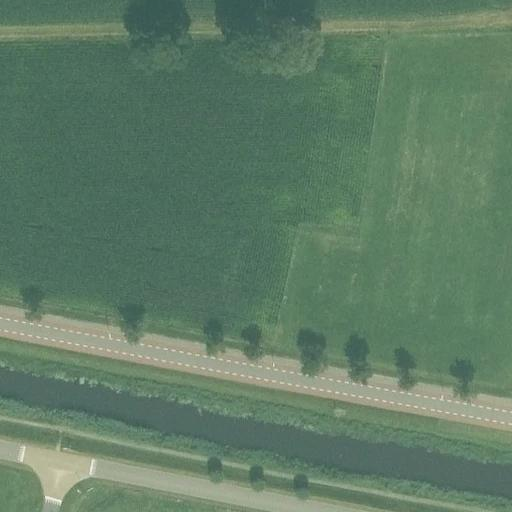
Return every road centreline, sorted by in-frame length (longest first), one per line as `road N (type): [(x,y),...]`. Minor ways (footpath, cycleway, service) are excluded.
road 1 (tertiary): [(511,418),(0,324)]
road 2 (unclassified): [(317,511),(56,462)]
